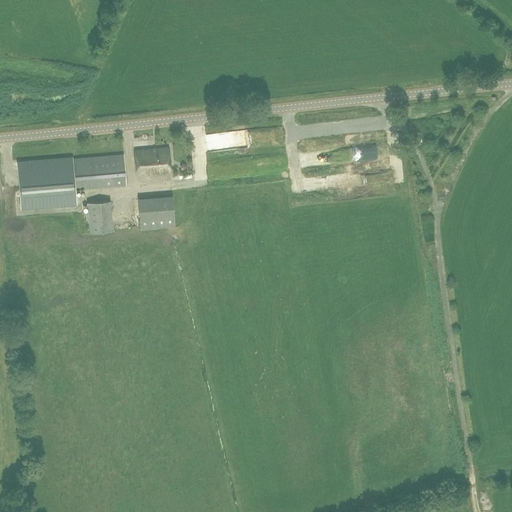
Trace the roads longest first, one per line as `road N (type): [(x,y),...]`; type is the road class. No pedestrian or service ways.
road 1 (unclassified): [(0,139),(511,84)]
road 2 (track): [(477,511),(433,193),(410,139),(368,99)]
road 3 (track): [(437,212),(484,121),(511,91)]
